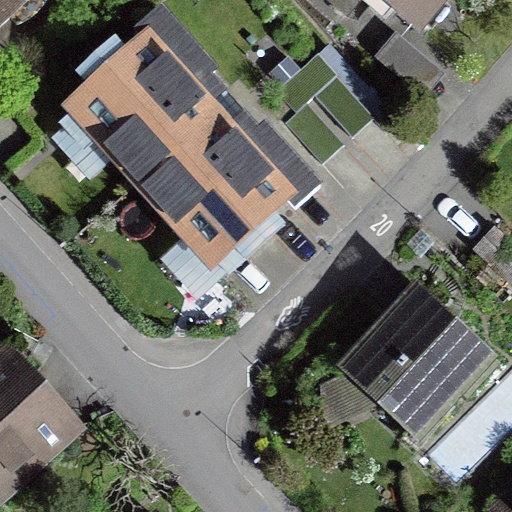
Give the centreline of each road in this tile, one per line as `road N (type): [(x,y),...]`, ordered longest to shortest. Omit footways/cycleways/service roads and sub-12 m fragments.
road 1 (residential): [(511,80),(380,227),(162,429)]
road 2 (residential): [(0,248),(162,429)]
